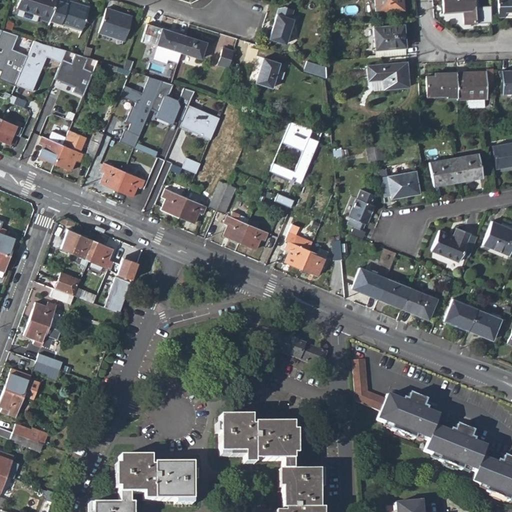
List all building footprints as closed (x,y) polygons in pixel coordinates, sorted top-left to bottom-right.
[(41,14),(51,17),(56,0),(19,0),(17,7),(18,8),(16,15),(36,21),(38,14),(40,15),(41,15),(41,14)] [(67,0),(67,2),(61,0),(56,0),(51,17),(50,21),(61,24),(62,22),(83,28),(90,7),(75,2),(75,1),(72,0),(67,0)] [(373,0),(375,12),(401,9),(400,0),(373,0)] [(442,0),(443,13),(462,12),(463,22),(484,21),(483,5),(477,5),(476,0),(442,0)] [(511,0),(496,0),(497,16),(511,14),(511,0)] [(106,9),(98,33),(123,41),(131,16),(106,9)] [(277,13),(269,39),(285,44),(293,18),(277,13)] [(401,24),(372,27),(374,56),(381,55),(381,48),(403,46),(401,24)] [(156,44),(181,52),(186,36),(146,25),(140,43),(155,47),(156,44)] [(15,83),(27,53),(12,48),(18,34),(2,29),(0,32),(0,69),(1,69),(0,70),(0,78),(14,84),(15,83)] [(205,42),(186,36),(181,52),(200,58),(205,42)] [(46,55),(60,61),(61,58),(65,49),(34,39),(33,41),(27,53),(15,83),(31,90),(46,55)] [(403,46),(381,48),(381,55),(404,53),(403,46)] [(217,65),(227,68),(232,51),(222,48),(217,65)] [(60,61),(53,77),(73,86),(72,90),(83,95),(93,71),(84,67),(88,56),(75,52),(71,62),(61,58),(60,61)] [(262,57),(254,81),(271,87),(279,62),(262,57)] [(96,64),(128,74),(130,69),(98,59),(96,64)] [(302,70),(324,76),(323,66),(305,60),(302,70)] [(365,64),(367,81),(380,80),(381,89),(407,86),(405,61),(365,64)] [(281,62),(276,79),(282,81),(287,64),(281,62)] [(511,69),(500,70),(500,93),(511,92),(511,69)] [(484,70),(455,71),(456,96),(456,98),(466,98),(482,97),(485,97),(484,70)] [(446,96),(456,96),(455,71),(435,72),(434,74),(426,75),(426,95),(446,94),(446,96)] [(196,133),(208,138),(217,117),(187,104),(192,90),(184,87),(180,99),(178,100),(169,97),(173,84),(162,80),(148,76),(142,92),(128,86),(123,97),(137,102),(135,107),(131,105),(125,120),(130,122),(127,130),(124,129),(119,141),(155,156),(157,151),(135,142),(150,108),(157,111),(155,116),(171,122),(173,117),(180,120),(178,126),(191,131),(190,133),(195,135),(196,133)] [(367,86),(372,89),(381,89),(380,80),(367,81),(367,86)] [(123,97),(128,86),(123,84),(119,95),(123,97)] [(15,96),(10,93),(7,100),(13,102),(15,96)] [(25,100),(15,96),(13,102),(23,107),(25,100)] [(482,97),(466,98),(466,106),(483,105),(482,97)] [(21,127),(0,118),(0,141),(8,144),(13,134),(17,135),(21,127)] [(311,128),(288,120),(279,141),(300,150),(292,170),(271,161),(267,170),(290,179),(291,176),(294,177),(293,181),(299,183),(317,140),(308,136),(311,128)] [(86,137),(68,129),(67,132),(65,137),(62,144),(54,164),(70,171),(75,161),(79,162),(82,153),(79,152),(86,137)] [(48,138),(62,144),(65,137),(51,131),(48,138)] [(85,154),(92,157),(101,138),(103,133),(96,131),(95,135),(93,134),(85,154)] [(37,157),(54,164),(62,144),(48,138),(41,136),(37,144),(41,146),(37,157)] [(511,141),(490,146),(494,167),(511,163),(511,141)] [(365,146),(367,154),(373,153),(372,145),(365,146)] [(476,151),(452,156),(456,180),(480,175),(476,151)] [(369,164),(375,164),(373,153),(367,154),(369,164)] [(431,185),(456,180),(452,156),(427,161),(431,185)] [(181,166),(194,172),(198,163),(185,157),(181,166)] [(99,183),(115,190),(123,171),(103,162),(99,171),(103,172),(99,183)] [(413,170),(378,177),(381,197),(390,195),(390,197),(417,192),(413,170)] [(144,179),(123,171),(115,190),(132,197),(136,187),(140,188),(144,179)] [(207,207),(215,210),(226,183),(218,180),(207,207)] [(234,187),(226,183),(215,210),(223,213),(234,187)] [(160,208),(176,215),(184,197),(164,188),(160,196),(164,198),(160,208)] [(349,217),(347,224),(361,230),(364,223),(366,224),(373,205),(371,204),(375,195),(360,189),(356,198),(355,198),(348,217),(349,217)] [(205,205),(184,197),(176,215),(192,222),(197,213),(201,215),(205,205)] [(221,235),(237,241),(245,223),(225,214),(222,223),(226,225),(221,235)] [(259,223),(247,218),(245,223),(237,241),(254,248),(258,238),(262,240),(266,232),(257,228),(259,223)] [(490,221),(481,244),(507,255),(511,242),(511,229),(508,228),(509,225),(502,223),(501,225),(490,221)] [(0,223),(0,251),(8,254),(14,238),(4,234),(5,230),(1,229),(2,224),(0,223)] [(283,261),(300,268),(308,250),(311,241),(294,234),(298,227),(291,223),(284,239),(287,241),(284,249),(287,251),(283,261)] [(439,229),(430,250),(457,261),(460,253),(468,255),(476,236),(468,233),(455,227),(452,234),(439,229)] [(59,248),(87,260),(95,241),(67,229),(59,248)] [(111,248),(95,241),(87,260),(107,269),(111,261),(107,260),(111,248)] [(331,260),(340,259),(338,242),(330,243),(331,260)] [(316,253),(308,250),(300,268),(316,275),(320,265),(324,267),(328,258),(325,257),(327,252),(318,248),(316,253)] [(0,276),(8,254),(0,251),(0,276)] [(116,276),(130,281),(137,264),(122,259),(116,276)] [(417,268),(427,272),(429,266),(419,262),(417,268)] [(350,288),(377,298),(386,277),(358,266),(350,288)] [(79,279),(59,271),(53,288),(72,296),(79,279)] [(119,313),(130,282),(115,277),(104,307),(119,313)] [(409,286),(386,277),(377,298),(401,308),(409,286)] [(435,297),(409,286),(401,308),(426,318),(435,297)] [(69,304),(72,296),(53,288),(52,288),(49,296),(69,304)] [(442,320),(466,329),(475,307),(451,298),(442,320)] [(34,302),(27,319),(48,326),(55,305),(47,302),(45,306),(34,302)] [(499,317),(475,307),(466,329),(490,339),(499,317)] [(40,347),(45,335),(48,326),(27,319),(22,335),(33,339),(32,343),(40,347)] [(45,335),(55,339),(58,330),(48,326),(45,335)] [(261,328),(255,343),(319,368),(327,349),(326,347),(324,345),(323,345),(321,345),(320,345),(319,346),(318,348),(318,349),(308,346),(309,342),(292,336),(290,339),(261,328)] [(38,354),(35,361),(58,369),(61,362),(38,354)] [(485,495),(508,504),(511,499),(511,460),(505,457),(502,463),(498,462),(497,464),(481,457),(485,448),(471,442),(471,440),(468,438),(470,432),(453,425),(451,431),(448,430),(447,432),(433,427),(437,416),(424,411),(425,409),(421,407),(423,400),(408,394),(406,400),(402,399),(401,402),(386,395),(385,399),(367,392),(365,360),(350,361),(354,401),(380,411),(376,420),(391,426),(389,431),(412,441),(414,436),(427,442),(423,450),(439,458),(438,463),(461,473),(463,468),(475,473),(471,482),(487,490),(485,495)] [(55,380),(58,369),(35,361),(32,368),(47,374),(45,376),(55,380)] [(8,372),(2,389),(22,396),(31,399),(38,382),(28,378),(29,375),(21,372),(20,376),(8,372)] [(0,411),(15,416),(22,396),(2,389),(0,394),(0,411)] [(320,511),(321,509),(318,509),(317,488),(321,488),(321,471),(291,471),(291,456),(294,455),(294,432),(291,432),(290,424),(252,424),(252,427),(250,426),(249,417),(218,417),(218,424),(215,424),(215,433),(218,433),(218,457),(242,457),(242,465),(252,465),(253,461),(281,461),(281,471),(277,471),(277,488),(281,489),(281,509),(283,509),(283,511),(277,511),(320,511)] [(14,424),(11,432),(41,443),(42,444),(46,433),(31,428),(30,429),(14,424)] [(38,451),(41,443),(11,432),(9,439),(38,451)] [(0,450),(0,473),(5,476),(12,478),(17,463),(11,460),(13,455),(0,450)] [(133,511),(133,502),(127,502),(128,491),(143,493),(143,499),(191,499),(192,461),(153,460),(150,455),(118,454),(117,462),(114,462),(114,486),(118,486),(117,502),(88,501),(87,511),(133,511)] [(46,495),(40,511),(46,511),(53,493),(43,490),(42,493),(46,495)] [(419,511),(419,499),(392,501),(393,511),(419,511)]
